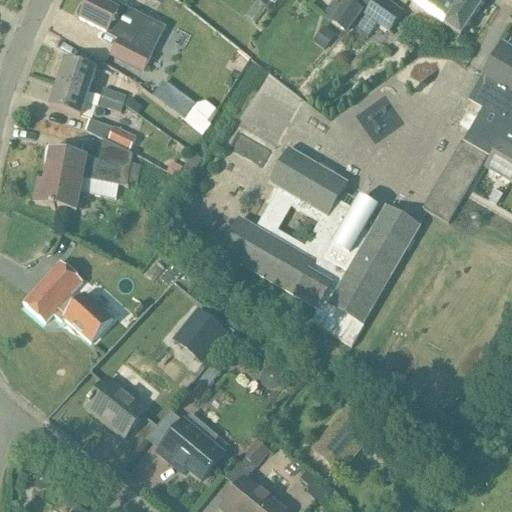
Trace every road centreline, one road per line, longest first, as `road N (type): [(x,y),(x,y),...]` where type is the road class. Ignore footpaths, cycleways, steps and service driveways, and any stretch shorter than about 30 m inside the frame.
road 1 (unclassified): [(128,511),(4,415)]
road 2 (residential): [(0,115),(41,0)]
